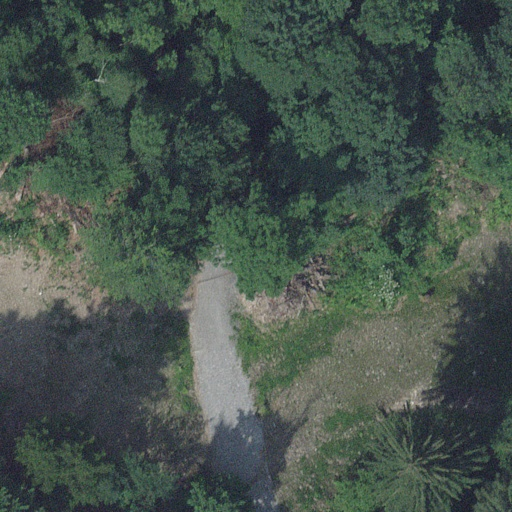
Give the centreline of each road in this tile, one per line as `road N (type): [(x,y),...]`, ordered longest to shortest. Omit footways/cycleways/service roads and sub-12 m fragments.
road 1 (track): [(260,0),(244,127),(202,328)]
road 2 (track): [(202,328),(239,511)]
